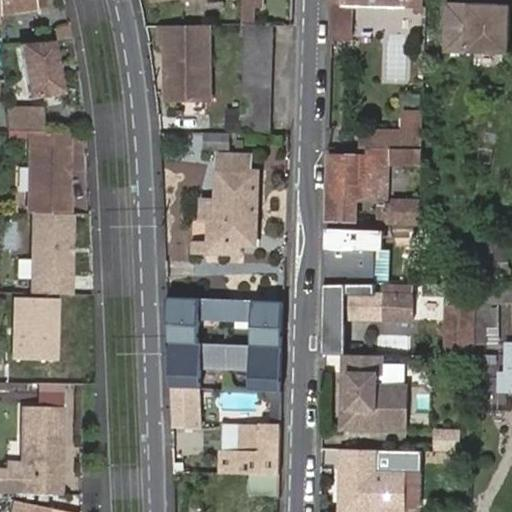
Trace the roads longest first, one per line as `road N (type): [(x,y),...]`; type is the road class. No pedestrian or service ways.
road 1 (residential): [(157,511),(136,89),(121,0)]
road 2 (residential): [(312,0),(298,511)]
